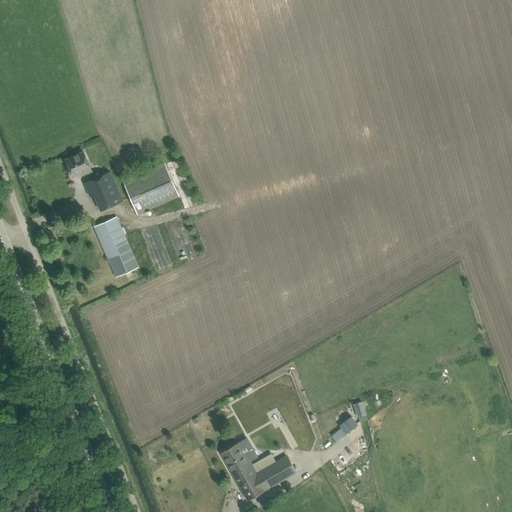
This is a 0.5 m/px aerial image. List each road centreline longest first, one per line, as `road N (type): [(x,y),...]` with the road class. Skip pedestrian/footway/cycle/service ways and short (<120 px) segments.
road 1 (unclassified): [(137,511),(25,226)]
road 2 (primary): [(108,511),(0,235)]
